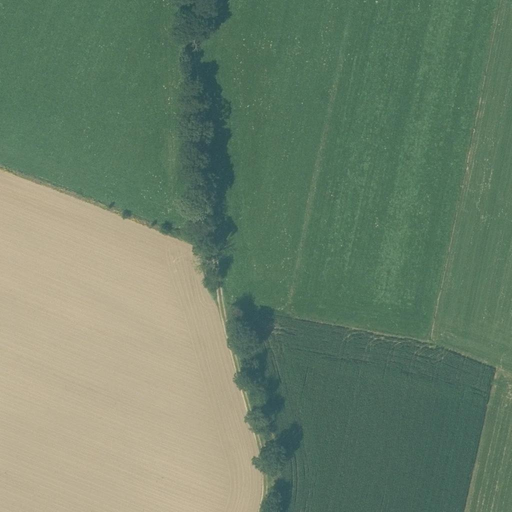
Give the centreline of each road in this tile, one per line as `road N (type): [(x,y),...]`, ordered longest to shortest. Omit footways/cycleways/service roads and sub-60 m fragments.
road 1 (track): [(258,511),(215,254),(193,0)]
road 2 (track): [(215,254),(0,169)]
